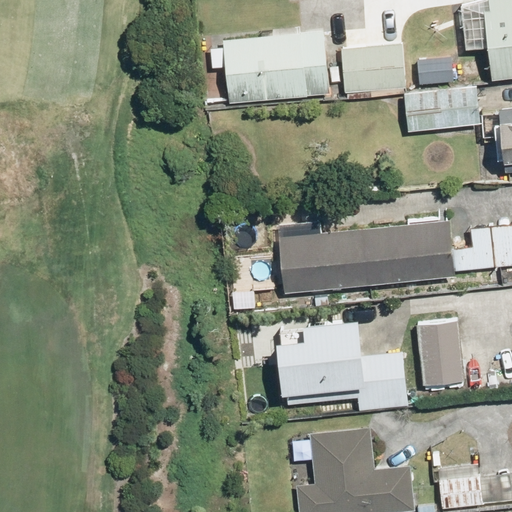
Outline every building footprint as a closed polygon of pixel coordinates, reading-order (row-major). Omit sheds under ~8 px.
[(481,46),(487,79),(511,76),(511,0),(484,0),(485,9),(480,9),(481,46)] [(321,29),(220,39),(220,73),(226,103),(327,93),(321,29)] [(337,72),(328,73),(329,87),(339,86),(339,93),(406,87),(402,42),(335,48),(337,72)] [(415,56),(416,84),(451,82),(450,54),(415,56)] [(478,57),(458,56),(456,82),(476,83),(478,57)] [(473,84),(401,92),(405,131),(477,123),(473,84)] [(491,143),(497,162),(511,160),(511,106),(495,108),(496,121),(493,121),(491,143)] [(445,218),(275,236),(274,264),(281,293),(451,276),(450,270),(511,264),(511,221),(468,225),(470,246),(448,248),(445,218)] [(269,360),(275,393),(284,392),(285,402),(354,395),(357,410),(405,405),(399,351),(355,355),(352,319),(296,324),(297,339),(269,342),(269,360)] [(459,319),(415,322),(420,385),(463,382),(459,319)] [(295,485),(297,511),(390,511),(413,510),(409,465),(372,468),(368,427),(307,433),(312,483),(295,485)] [(511,473),(477,474),(477,464),(437,465),(438,506),(478,505),(478,501),(511,500),(511,473)]
